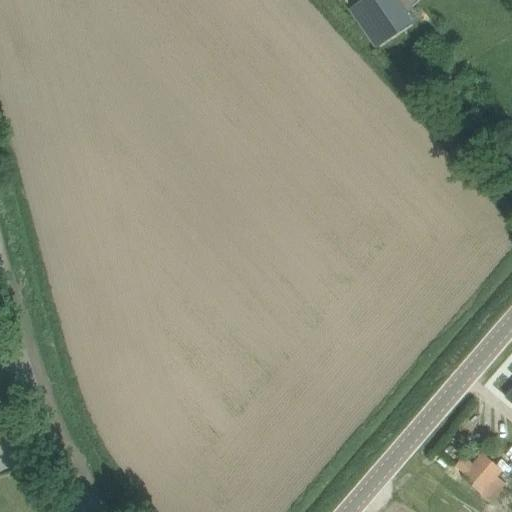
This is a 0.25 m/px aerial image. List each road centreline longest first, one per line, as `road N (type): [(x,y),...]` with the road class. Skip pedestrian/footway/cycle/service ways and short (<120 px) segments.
road 1 (unclassified): [(99,511),(65,463),(0,254)]
road 2 (unclassified): [(349,511),(511,322)]
